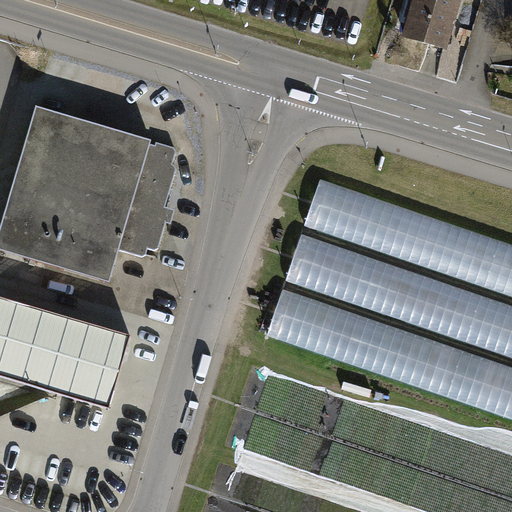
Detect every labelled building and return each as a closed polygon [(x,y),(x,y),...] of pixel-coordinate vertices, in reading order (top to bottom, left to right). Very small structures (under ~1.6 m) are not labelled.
[(411,0),(401,38),(446,50),(459,0),(411,0)] [(0,229),(0,253),(107,285),(117,250),(147,258),(149,250),(157,252),(165,224),(169,226),(173,211),(164,209),(176,169),(170,167),(175,149),(36,108),(0,229)] [(511,245),(321,180),(305,226),(511,296),(511,245)] [(511,358),(511,307),(302,235),(286,281),(511,358)] [(511,368),(284,290),(268,336),(511,419),(511,368)] [(0,377),(109,410),(131,336),(0,297),(0,377)]
